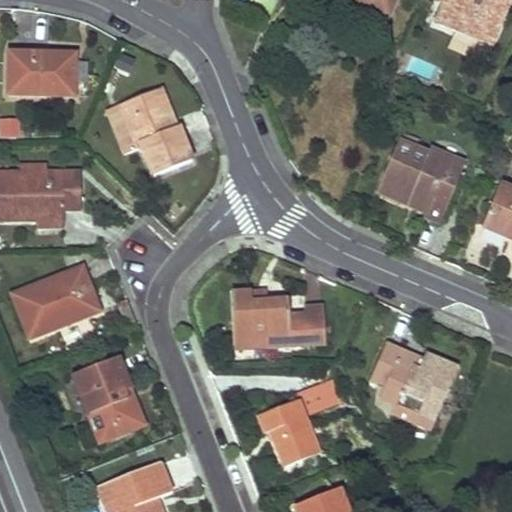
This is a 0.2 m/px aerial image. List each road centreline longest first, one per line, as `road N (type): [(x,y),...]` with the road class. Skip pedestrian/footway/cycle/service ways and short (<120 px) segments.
road 1 (residential): [(264,182),(174,266),(159,295),(165,341),(231,511)]
road 2 (residential): [(264,182),(318,240),(511,324)]
road 3 (residential): [(197,45),(264,182)]
